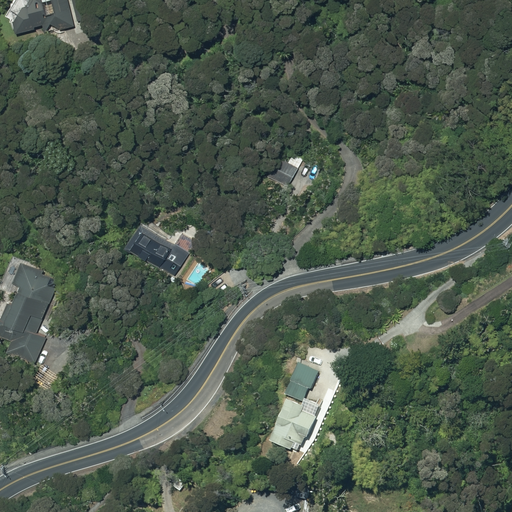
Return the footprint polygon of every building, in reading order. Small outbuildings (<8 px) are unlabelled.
[(12,24),(15,36),(34,32),(33,30),(42,28),(44,35),(74,29),(67,0),(31,0),(26,9),(21,11),(12,24)] [(266,175),(286,187),(298,168),(278,156),(266,175)] [(121,248),(171,278),(185,254),(135,224),(121,248)] [(5,352),(33,364),(45,337),(35,333),(42,318),(40,317),(52,289),(45,286),(49,277),(40,273),(41,270),(18,262),(9,283),(17,287),(15,293),(13,292),(1,321),(0,320),(0,337),(10,341),(5,352)] [(190,269),(190,286),(206,286),(206,269),(190,269)] [(284,395),(303,403),(308,390),(311,391),(319,373),(297,363),(284,395)] [(269,444),(291,452),(294,445),(301,448),(305,439),(307,439),(315,419),(302,413),(304,409),(286,401),(269,444)] [(180,490),(186,482),(177,475),(171,484),(180,490)]
